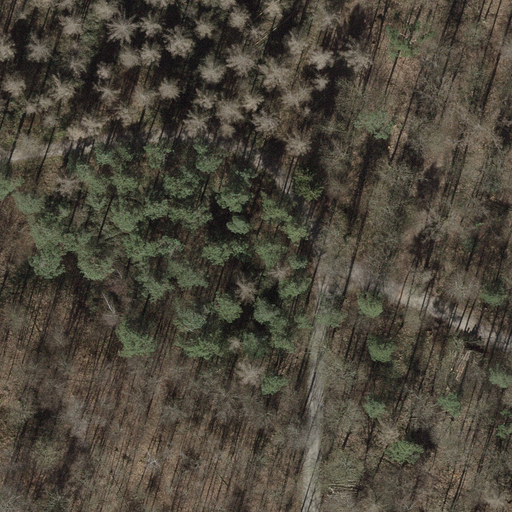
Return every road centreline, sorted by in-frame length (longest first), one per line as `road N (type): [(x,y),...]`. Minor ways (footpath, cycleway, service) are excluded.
road 1 (track): [(306,511),(317,248),(315,211),(301,178),(178,130),(0,154)]
road 2 (track): [(316,262),(511,349)]
